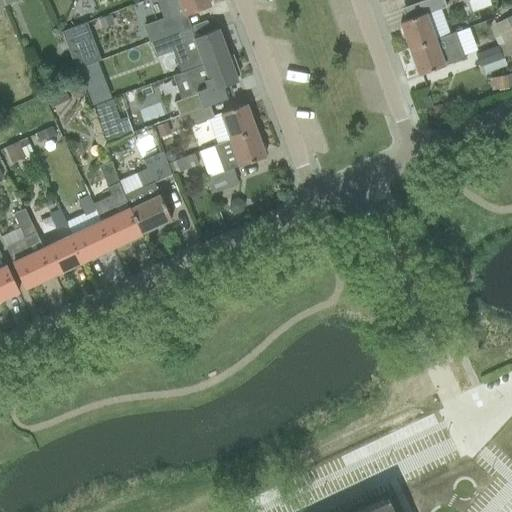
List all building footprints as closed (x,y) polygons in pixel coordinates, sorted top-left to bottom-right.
[(143,26),(149,42),(183,29),(179,18),(210,6),(207,0),(156,0),(164,19),(143,26)] [(427,0),(432,12),(446,8),(443,0),(427,0)] [(399,23),(409,49),(436,39),(426,13),(399,23)] [(110,15),(98,19),(102,29),(114,24),(110,15)] [(493,20),(489,26),(499,46),(504,43),(495,24),(493,20)] [(62,32),(76,69),(78,68),(97,61),(99,61),(85,23),(62,32)] [(172,49),(181,72),(228,55),(218,29),(194,38),(190,27),(183,29),(149,42),(154,56),(172,49)] [(409,49),(419,75),(464,58),(455,33),(436,40),(436,39),(409,49)] [(476,54),(481,66),(501,58),(501,59),(509,56),(504,45),(497,48),(497,46),(491,48),(491,49),(476,54)] [(181,72),(172,75),(181,101),(178,102),(174,103),(179,115),(182,114),(208,104),(204,94),(230,84),(237,82),(232,68),(236,66),(232,56),(228,57),(228,55),(181,72)] [(97,61),(78,68),(82,80),(99,73),(101,73),(97,61)] [(497,90),(509,88),(507,75),(495,77),(497,90)] [(80,86),(71,90),(75,100),(84,96),(80,86)] [(66,94),(46,103),(49,109),(69,100),(66,94)] [(92,107),(106,144),(133,133),(127,117),(119,120),(111,100),(92,107)] [(182,114),(179,115),(184,129),(187,128),(199,123),(208,120),(213,118),(213,116),(208,104),(182,114)] [(245,104),(219,114),(229,141),(255,131),(245,104)] [(53,126),(36,134),(40,142),(56,135),(53,126)] [(205,178),(211,193),(238,183),(232,169),(265,157),(255,131),(229,141),(217,145),(214,146),(223,171),(205,178)] [(5,148),(12,163),(25,157),(21,148),(25,146),(30,157),(34,154),(27,138),(5,148)] [(154,183),(172,175),(167,164),(163,152),(143,161),(147,168),(136,174),(142,187),(124,195),(142,233),(171,220),(154,183)] [(167,164),(172,175),(199,165),(195,153),(167,164)] [(111,195),(93,203),(96,210),(101,220),(100,221),(112,247),(142,233),(124,195),(110,161),(99,165),(111,195)] [(77,200),(85,216),(96,210),(93,203),(89,194),(77,200)] [(51,200),(44,203),(47,210),(54,207),(51,200)] [(28,219),(55,275),(83,261),(71,235),(72,234),(60,208),(48,213),(52,221),(35,229),(29,218),(28,219)] [(12,262),(25,289),(55,275),(28,219),(23,209),(13,214),(25,237),(6,246),(13,261),(12,262)] [(71,235),(83,261),(112,247),(100,221),(72,234),(71,235)] [(0,299),(17,291),(5,266),(0,268),(0,299)] [(393,511),(387,498),(383,500),(357,511),(393,511)]
